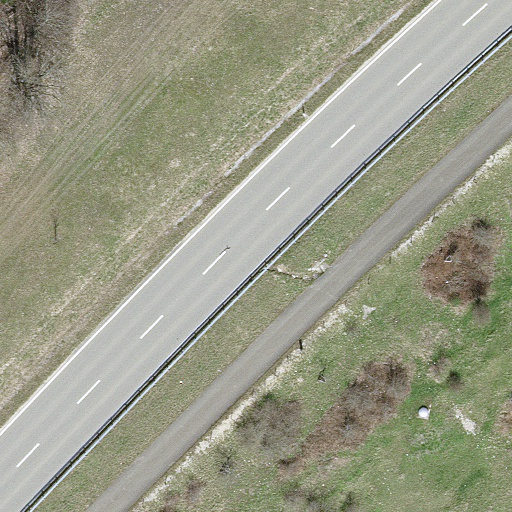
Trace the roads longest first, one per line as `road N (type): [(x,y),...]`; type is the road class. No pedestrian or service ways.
road 1 (primary): [(493,0),(348,130),(0,485)]
road 2 (track): [(511,118),(335,272),(106,511)]
